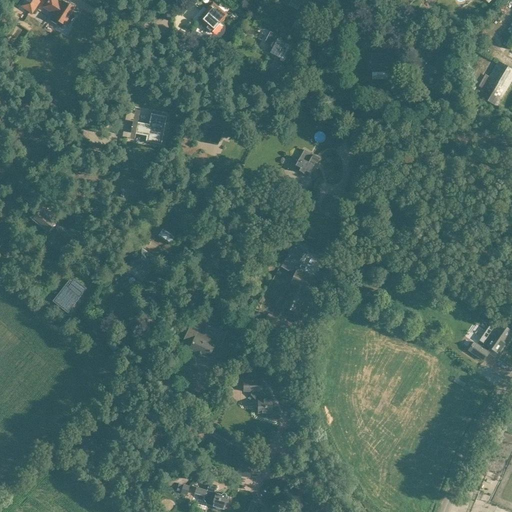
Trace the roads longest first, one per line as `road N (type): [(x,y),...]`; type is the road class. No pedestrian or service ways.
road 1 (track): [(327,0),(126,359),(134,373),(281,469)]
road 2 (unclassified): [(449,511),(490,414),(511,383)]
